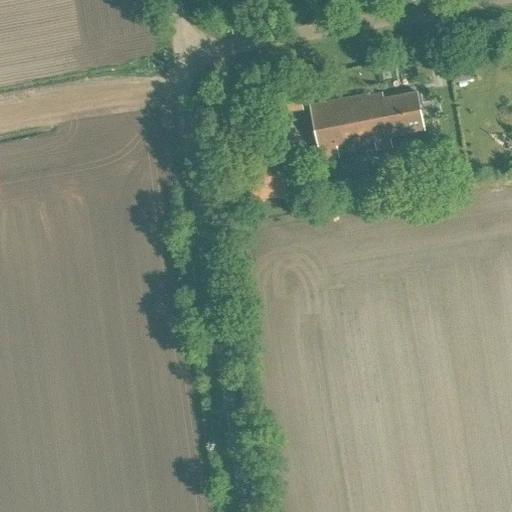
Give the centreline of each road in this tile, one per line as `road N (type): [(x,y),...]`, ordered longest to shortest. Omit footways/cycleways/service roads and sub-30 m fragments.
road 1 (unclassified): [(180,58),(248,511)]
road 2 (unclassified): [(508,0),(180,58)]
road 3 (track): [(183,84),(0,117)]
